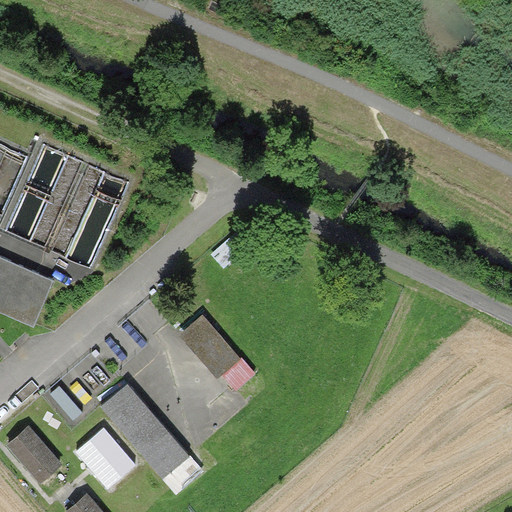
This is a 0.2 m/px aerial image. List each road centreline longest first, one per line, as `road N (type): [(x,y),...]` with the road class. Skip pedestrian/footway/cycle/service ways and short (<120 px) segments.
road 1 (track): [(511,316),(240,185),(0,393)]
road 2 (track): [(139,0),(511,168)]
road 3 (track): [(240,185),(0,74)]
